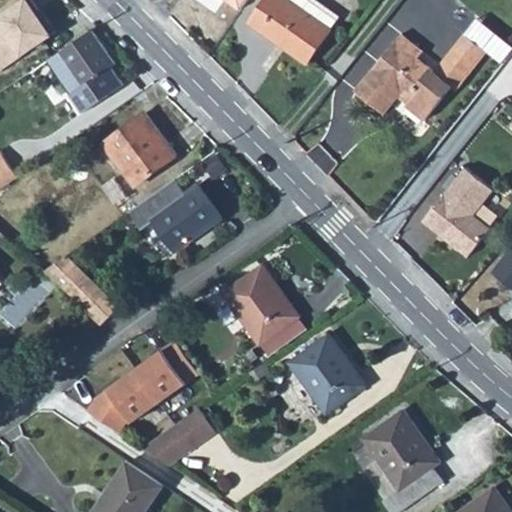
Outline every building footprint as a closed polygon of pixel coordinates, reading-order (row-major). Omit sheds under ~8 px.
[(0,73),(54,37),(28,0),(25,0),(0,16),(0,73)] [(337,17),(314,0),(264,0),(248,23),(306,63),(337,17)] [(91,28),(59,51),(82,85),(66,96),(80,114),(120,86),(108,67),(114,62),(91,28)] [(422,51),(399,33),(355,90),(383,113),(401,91),(410,98),(405,104),(424,119),(451,85),(455,89),(486,51),(465,34),(434,71),(417,57),(422,51)] [(145,112),(104,142),(136,184),(175,154),(145,112)] [(0,154),(0,185),(15,175),(0,154)] [(465,166),(424,220),(448,239),(450,237),(454,240),(454,244),(468,255),(491,227),(474,214),(493,188),(465,166)] [(174,177),(127,211),(140,229),(153,220),(175,250),(220,218),(197,186),(186,194),(174,177)] [(511,247),(494,270),(511,283),(511,247)] [(41,272),(47,276),(99,326),(116,308),(62,257),(41,272)] [(263,263),(225,291),(262,342),(300,314),(263,263)] [(330,335),(291,362),(326,412),(365,384),(330,335)] [(177,339),(135,368),(159,402),(201,372),(177,339)] [(159,402),(135,368),(111,386),(113,390),(106,396),(98,395),(89,409),(122,431),(132,416),(135,420),(159,402)] [(149,443),(144,447),(171,465),(217,431),(201,407),(157,438),(149,443)] [(404,412),(365,438),(412,503),(444,479),(434,465),(439,461),(404,412)] [(127,462),(93,511),(144,511),(162,486),(127,462)] [(511,511),(493,487),(456,511),(511,511)]
